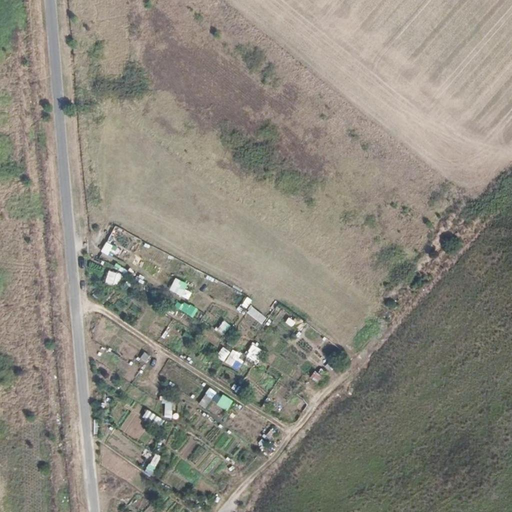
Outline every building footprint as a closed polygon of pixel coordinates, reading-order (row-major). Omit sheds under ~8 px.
[(102,252),(109,255),(113,245),(106,242),(102,252)] [(105,283),(118,287),(123,274),(109,270),(105,283)] [(170,292),(183,296),(188,283),(175,278),(170,292)] [(178,299),(175,308),(194,317),(198,309),(178,299)] [(251,306),(247,313),(264,323),(268,315),(251,306)] [(217,331),(225,336),(232,325),(224,320),(217,331)] [(253,344),(246,357),(258,364),(266,351),(253,344)] [(217,357),(237,368),(243,358),(223,347),(217,357)] [(146,350),(140,358),(147,362),(152,354),(146,350)] [(311,377),(318,383),(323,376),(315,371),(311,377)] [(144,384),(142,395),(160,399),(162,388),(144,384)] [(207,409),(217,392),(209,388),(199,404),(207,409)] [(217,404),(228,411),(234,401),(223,394),(217,404)] [(165,400),(164,417),(173,418),(174,401),(165,400)] [(147,411),(144,419),(159,425),(162,417),(147,411)] [(154,453),(146,473),(152,476),(160,456),(154,453)]
